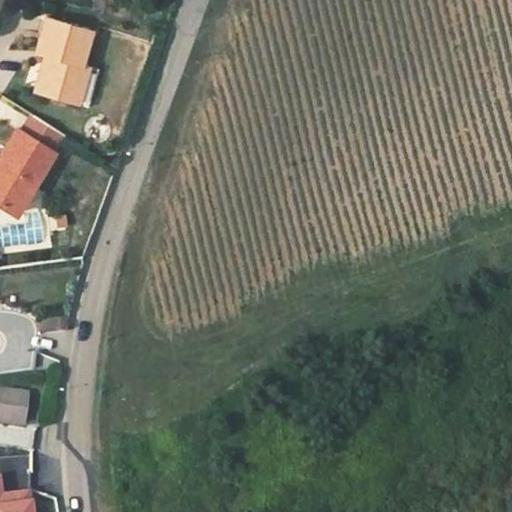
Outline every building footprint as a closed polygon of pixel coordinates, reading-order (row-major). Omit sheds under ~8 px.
[(80,104),(91,67),(81,63),(91,31),(46,17),(35,50),(45,53),(34,90),(80,104)] [(98,69),(91,67),(80,104),(88,106),(98,69)] [(17,130),(0,156),(0,204),(15,214),(54,153),(17,130)] [(26,393),(0,388),(0,419),(20,424),(26,393)] [(12,505),(28,503),(27,492),(10,494),(12,505)] [(0,511),(29,511),(28,503),(12,505),(10,494),(0,495),(0,511)]
